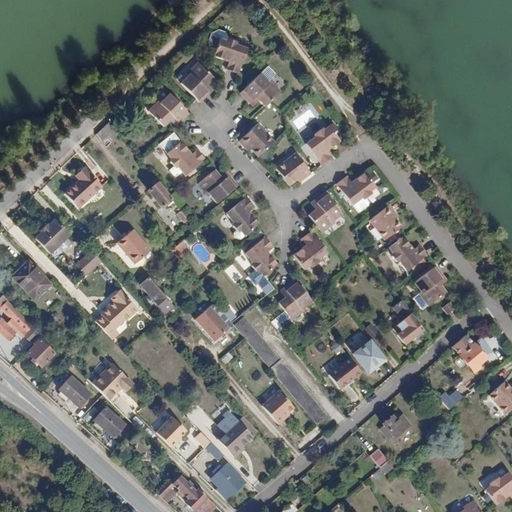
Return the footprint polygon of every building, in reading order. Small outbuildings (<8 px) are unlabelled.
[(229,57),(228,59),(226,67),(238,71),(247,46),(236,43),(235,39),(228,37),(225,31),(218,28),(211,32),(207,43),(216,46),(213,54),(223,58),(224,55),(229,57)] [(197,61),(185,72),(187,74),(179,82),(193,96),(197,101),(199,100),(207,92),(202,86),(206,83),(212,77),(197,61)] [(262,69),(260,71),(267,79),(269,77),(262,69)] [(267,79),(260,71),(241,89),(251,99),(256,95),(259,98),(265,104),(268,100),(281,89),(269,77),(267,79)] [(177,80),(179,82),(187,74),(185,72),(177,80)] [(210,89),(206,83),(202,86),(207,92),(210,89)] [(167,90),(158,98),(160,100),(169,92),(167,90)] [(161,125),(167,119),(170,116),(176,121),(185,113),(187,111),(183,107),(169,92),(160,100),(158,98),(146,109),(161,125)] [(173,124),(176,121),(170,116),(167,119),(173,124)] [(118,134),(107,121),(94,134),(100,141),(107,135),(111,140),(118,134)] [(237,139),(242,145),(244,143),(249,148),(250,147),(257,155),(272,140),(256,122),(237,139)] [(328,144),(330,146),(339,139),(328,124),(322,128),(319,128),(315,132),(314,135),(305,142),(321,163),(331,155),(326,149),(324,147),(328,144)] [(182,151),(184,149),(177,139),(164,151),(168,157),(167,159),(172,165),(174,165),(182,174),(202,157),(194,148),(188,153),(185,155),(182,151)] [(296,177),(297,178),(301,174),(303,176),(310,171),(296,152),(276,166),(287,182),(296,177)] [(58,193),(77,210),(101,184),(82,167),(58,193)] [(195,182),(205,195),(207,193),(214,202),(235,185),(226,174),(220,179),(217,175),(211,168),(195,182)] [(354,184),(352,182),(346,175),(336,183),(353,205),(362,198),(365,198),(371,194),(372,190),(376,187),(365,172),(356,178),(358,181),(354,184)] [(168,196),(154,179),(150,182),(153,185),(147,191),(160,207),(170,199),(168,196)] [(308,216),(321,233),(334,223),(332,221),(341,214),(325,192),(314,201),(319,208),(316,211),(308,216)] [(207,193),(205,195),(211,204),(214,202),(207,193)] [(98,208),(91,214),(105,229),(121,216),(104,195),(94,204),(98,208)] [(245,214),(247,212),(253,207),(245,197),(225,213),(231,222),(231,226),(235,231),(239,232),(242,236),(257,225),(250,217),(248,219),(245,214)] [(319,208),(314,201),(310,204),(316,211),(319,208)] [(392,213),(394,211),(389,205),(369,220),(384,240),(400,228),(394,219),(395,218),(392,213)] [(188,220),(180,211),(176,215),(183,224),(188,220)] [(105,229),(91,214),(83,221),(96,236),(105,229)] [(343,216),(341,214),(332,221),(334,223),(343,216)] [(47,225),(46,224),(39,231),(40,233),(33,238),(48,254),(68,235),(53,220),(47,225)] [(37,230),(39,231),(46,224),(44,222),(37,230)] [(132,231),(117,244),(136,265),(150,252),(132,231)] [(302,239),(306,245),(308,248),(304,251),(302,248),(293,255),(304,270),(309,266),(313,266),(317,264),(318,259),(327,253),(311,232),(302,239)] [(263,254),(266,252),(271,248),(263,237),(243,253),(249,261),(249,266),(253,271),(257,271),(261,277),(276,265),(273,261),(269,257),(267,259),(263,254)] [(418,246),(411,251),(408,253),(405,250),(408,247),(401,238),(387,249),(390,254),(390,258),(394,263),(398,263),(405,272),(426,256),(418,246)] [(175,257),(188,249),(183,240),(170,249),(175,257)] [(136,265),(117,244),(116,245),(134,266),(136,265)] [(75,265),(85,276),(101,261),(91,251),(75,265)] [(49,285),(24,259),(8,274),(33,300),(49,285)] [(435,268),(414,284),(421,292),(418,295),(429,308),(445,295),(440,288),(438,284),(444,280),(435,268)] [(173,307),(148,279),(140,286),(149,297),(164,314),(173,307)] [(287,295),(284,298),(277,302),(290,320),(303,310),(302,308),(310,301),(294,279),(282,288),(287,295)] [(446,283),(444,280),(438,284),(440,288),(446,283)] [(412,286),(418,295),(421,292),(414,284),(412,286)] [(282,288),(279,291),(284,298),(287,295),(282,288)] [(101,316),(94,323),(100,329),(110,340),(116,334),(112,329),(122,319),(124,321),(135,309),(116,291),(109,298),(112,302),(100,315),(101,316)] [(20,313),(2,296),(0,297),(0,333),(8,340),(17,331),(11,325),(8,327),(0,319),(0,308),(1,308),(4,311),(6,309),(16,318),(20,313)] [(161,317),(164,314),(149,297),(145,300),(161,317)] [(417,321),(400,300),(392,308),(402,321),(392,329),(404,344),(415,335),(418,340),(425,335),(415,323),(417,321)] [(312,304),(310,301),(302,308),(303,310),(312,304)] [(231,304),(221,313),(243,340),(267,368),(277,359),(231,304)] [(451,306),(444,311),(449,317),(456,312),(451,306)] [(229,329),(210,307),(194,320),(214,343),(229,329)] [(280,313),(269,320),(274,330),(286,322),(280,313)] [(370,323),(364,326),(369,338),(376,335),(370,323)] [(22,335),(31,344),(40,334),(31,325),(22,335)] [(370,340),(361,329),(356,333),(365,344),(370,340)] [(462,338),(452,347),(473,373),(479,368),(477,366),(488,356),(482,349),(479,352),(473,345),(470,347),(462,338)] [(53,355),(39,341),(26,353),(32,359),(30,361),(38,369),(53,355)] [(224,364),(231,358),(226,352),(219,359),(224,364)] [(382,361),(376,352),(360,364),(367,373),(382,361)] [(360,373),(349,359),(328,375),(339,390),(360,373)] [(279,361),(268,370),(315,425),(325,416),(279,361)] [(110,363),(90,383),(103,395),(107,400),(116,391),(120,396),(131,384),(110,363)] [(509,387),(498,374),(482,389),(498,408),(511,396),(511,387),(511,386),(509,387)] [(89,395),(69,378),(58,390),(60,392),(58,395),(65,402),(68,399),(78,407),(89,395)] [(460,389),(465,395),(476,386),(471,380),(460,389)] [(116,391),(107,400),(112,405),(120,396),(116,391)] [(279,393),(262,408),(279,427),(285,420),(284,419),(294,410),(279,393)] [(123,426),(104,408),(93,421),(95,423),(92,426),(100,433),(103,430),(112,439),(123,426)] [(383,426),(379,430),(387,440),(391,437),(393,438),(408,425),(398,414),(392,418),(391,417),(382,424),(383,426)] [(155,433),(170,448),(176,443),(175,441),(185,431),(171,417),(155,433)] [(238,421),(226,431),(243,449),(244,448),(243,445),(252,437),(238,421)] [(233,458),(243,449),(226,431),(217,440),(233,458)] [(151,452),(132,432),(125,439),(144,458),(151,452)] [(205,448),(210,444),(200,433),(195,439),(204,449),(205,448)] [(210,444),(205,448),(214,458),(219,453),(210,444)] [(377,450),(368,457),(379,469),(387,462),(377,450)] [(209,479),(217,487),(227,499),(242,485),(224,466),(218,471),(216,469),(213,472),(215,474),(209,479)] [(502,468),(480,481),(482,485),(504,472),(502,468)] [(507,492),(509,494),(511,498),(511,477),(508,472),(499,478),(494,478),(490,481),(490,485),(484,489),(496,504),(505,497),(503,495),(507,492)] [(206,498),(198,490),(193,494),(174,474),(162,487),(156,494),(161,499),(170,489),(173,486),(187,500),(183,504),(191,511),(206,498)] [(227,499),(217,487),(214,490),(224,501),(227,499)] [(462,511),(460,511),(479,511),(473,501),(460,508),(462,511)] [(281,511),(294,511),(297,510),(291,503),(281,511)]
